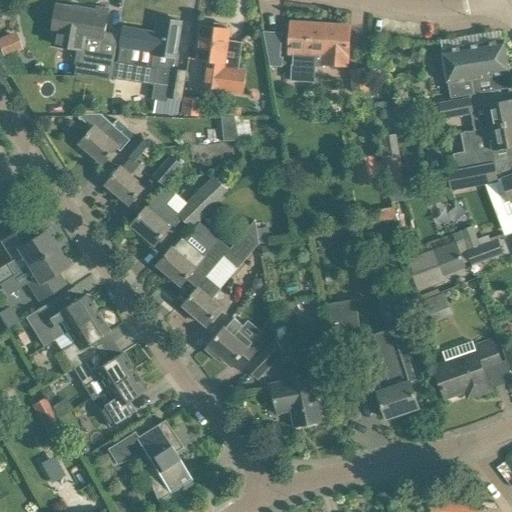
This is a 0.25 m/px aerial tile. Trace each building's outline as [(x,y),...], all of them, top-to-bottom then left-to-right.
[(54,45),(59,46),(79,49),(75,75),(96,78),(111,81),(115,54),(102,52),(109,10),(97,8),(96,12),(84,10),(84,8),(75,6),(74,9),(57,6),(53,32),(56,33),(54,45)] [(176,57),(178,42),(182,22),(159,18),(156,32),(124,26),(121,45),(119,62),(132,64),(158,68),(153,99),(154,99),(153,108),(179,112),(181,99),(182,99),(186,72),(173,70),(175,57),(176,57)] [(290,53),(294,54),(293,66),(292,66),(291,81),(315,82),(316,67),(323,68),(323,65),(348,66),(350,32),(327,30),(327,24),(292,22),(290,53)] [(202,25),(199,45),(198,60),(207,61),(204,87),(244,92),(247,71),(225,68),(230,29),(227,28),(226,24),(215,23),(213,27),(202,25)] [(0,37),(0,49),(3,58),(22,50),(15,31),(0,37)] [(501,40),(473,45),(477,69),(508,64),(505,43),(501,40)] [(443,50),(447,74),(477,69),(473,45),(443,50)] [(283,59),(268,58),(270,68),(282,68),(283,59)] [(477,69),(447,74),(448,79),(427,82),(429,96),(450,92),(451,98),(493,90),(511,87),(511,83),(508,64),(477,69)] [(369,88),(366,74),(365,69),(352,71),(355,93),(369,91),(369,88)] [(182,114),(202,117),(204,99),(185,97),(182,114)] [(463,98),(430,105),(433,121),(466,115),(463,98)] [(511,98),(470,108),(474,131),(511,122),(511,98)] [(374,103),(375,112),(388,111),(387,101),(374,103)] [(81,114),(79,117),(80,117),(79,118),(81,120),(82,119),(93,129),(80,144),(92,154),(90,156),(99,164),(101,162),(103,164),(117,148),(121,152),(135,135),(117,120),(113,124),(101,114),(81,114)] [(251,117),(238,118),(240,139),(253,138),(251,117)] [(511,122),(474,131),(467,132),(472,154),(454,158),(457,170),(496,162),(493,151),(511,146),(511,122)] [(383,137),(384,146),(398,144),(397,134),(383,137)] [(140,137),(126,152),(131,157),(136,160),(142,153),(149,145),(140,137)] [(398,144),(384,146),(380,147),(381,158),(385,157),(389,184),(391,184),(399,182),(398,176),(400,175),(397,155),(400,155),(398,144)] [(149,145),(142,153),(148,158),(155,150),(149,145)] [(183,166),(172,156),(154,176),(165,186),(183,166)] [(302,171),(299,156),(286,158),(289,174),(302,171)] [(122,167),(119,169),(106,184),(130,204),(145,186),(131,175),(140,164),(136,160),(131,157),(122,167)] [(358,162),(363,187),(380,183),(375,159),(358,162)] [(451,191),(494,182),(500,180),(496,162),(457,170),(448,172),(451,191)] [(247,169),(237,176),(243,184),(252,177),(247,169)] [(215,177),(187,204),(189,206),(203,219),(230,193),(236,187),(233,185),(223,174),(217,179),(215,177)] [(511,175),(504,179),(500,180),(494,182),(487,185),(496,208),(511,201),(511,175)] [(399,182),(391,184),(395,202),(412,199),(408,181),(399,182)] [(146,210),(132,225),(155,245),(173,225),(175,227),(183,218),(169,205),(177,195),(167,186),(158,197),(148,208),(148,207),(146,210)] [(380,221),(397,218),(395,207),(378,210),(380,221)] [(255,220),(230,250),(225,257),(238,268),(260,243),(272,242),(270,231),(258,233),(256,221),(255,220)] [(13,274),(27,266),(56,248),(45,230),(49,228),(48,227),(35,236),(27,223),(0,240),(12,260),(6,264),(0,267),(0,283),(14,275),(13,274)] [(225,257),(230,250),(199,224),(186,239),(183,237),(174,248),(173,247),(158,265),(181,285),(198,265),(209,274),(225,257)] [(463,238),(468,250),(481,245),(473,226),(460,231),(461,231),(461,233),(463,238)] [(461,231),(453,234),(456,241),(463,238),(461,233),(461,231)] [(481,245),(468,250),(466,250),(472,266),(504,254),(498,238),(481,245)] [(444,281),(442,276),(466,267),(456,242),(407,261),(418,291),(444,281)] [(277,255),(275,244),(262,246),(263,257),(277,255)] [(56,248),(27,266),(33,276),(26,281),(38,301),(49,295),(66,284),(58,272),(71,264),(71,262),(67,265),(56,248)] [(199,288),(197,290),(184,306),(207,325),(222,308),(209,296),(218,286),(209,278),(200,289),(199,288)] [(256,288),(261,288),(264,283),(262,279),(256,278),(254,283),(256,288)] [(286,284),(287,293),(299,291),(298,282),(286,284)] [(61,320),(68,331),(97,313),(86,295),(87,294),(86,293),(63,307),(58,298),(61,295),(61,294),(44,305),(36,310),(25,317),(30,324),(40,317),(48,329),(61,320)] [(452,314),(444,293),(422,301),(429,322),(452,314)] [(329,304),(336,345),(362,340),(355,300),(329,304)] [(9,306),(0,311),(0,318),(6,329),(18,321),(9,306)] [(61,350),(73,368),(94,355),(87,345),(110,331),(109,330),(108,330),(97,313),(68,331),(75,341),(61,350)] [(248,348),(257,357),(276,335),(273,318),(260,333),(248,322),(244,326),(235,319),(226,329),(225,328),(207,349),(218,359),(220,355),(233,366),(248,348)] [(375,335),(388,374),(374,378),(379,391),(378,392),(387,418),(419,408),(411,381),(416,380),(403,340),(396,342),(392,329),(375,335)] [(276,335),(257,357),(246,368),(258,379),(283,353),(279,341),(276,335)] [(443,351),(447,362),(435,367),(446,398),(465,391),(468,398),(490,390),(482,368),(501,361),(494,339),(475,346),(473,340),(443,351)] [(319,370),(333,368),(329,343),(315,345),(317,355),(319,370)] [(98,378),(104,389),(133,371),(122,353),(123,352),(123,351),(100,365),(94,355),(73,368),(84,387),(98,378)] [(109,426),(117,422),(134,411),(133,411),(130,413),(123,403),(146,389),(146,388),(144,388),(133,371),(104,389),(91,397),(109,426)] [(313,372),(304,374),(284,377),(285,381),(271,384),(276,413),(291,410),(294,427),(322,422),(313,372)] [(42,390),(49,401),(55,397),(49,386),(42,390)] [(32,404),(51,440),(64,433),(45,397),(32,404)] [(148,431),(138,437),(134,431),(107,449),(117,464),(144,453),(151,465),(144,469),(152,489),(157,501),(191,479),(175,452),(183,447),(164,420),(148,431)] [(88,452),(89,448),(87,445),(83,444),(79,446),(78,450),(80,454),(85,455),(88,452)] [(426,511),(478,511),(479,504),(446,502),(427,500),(426,511)] [(119,503),(112,507),(114,511),(129,511),(130,509),(123,503),(119,503)]
